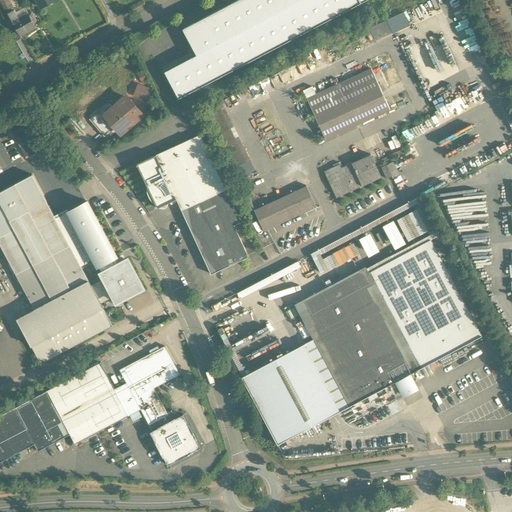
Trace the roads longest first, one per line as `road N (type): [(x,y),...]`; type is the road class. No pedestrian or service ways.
road 1 (unclassified): [(244,468),(206,353),(154,245),(63,134)]
road 2 (secondary): [(511,458),(274,489)]
road 3 (secondary): [(225,495),(0,510)]
road 4 (residential): [(180,0),(0,99)]
